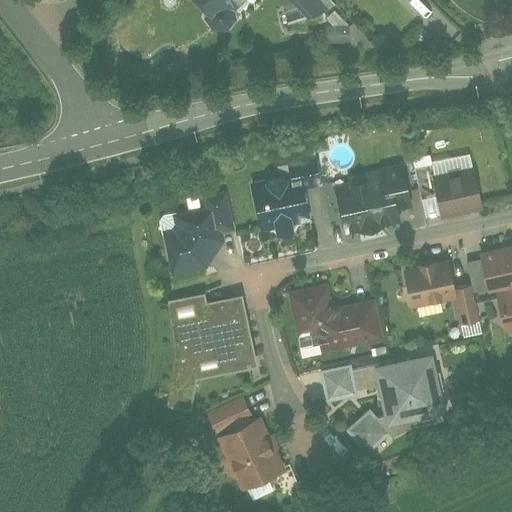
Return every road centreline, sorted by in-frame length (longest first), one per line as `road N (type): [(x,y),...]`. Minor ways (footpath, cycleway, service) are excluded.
road 1 (residential): [(511,220),(258,274),(279,387),(318,445)]
road 2 (residential): [(100,141),(266,96),(511,59)]
road 3 (residential): [(32,35),(88,107),(100,141)]
